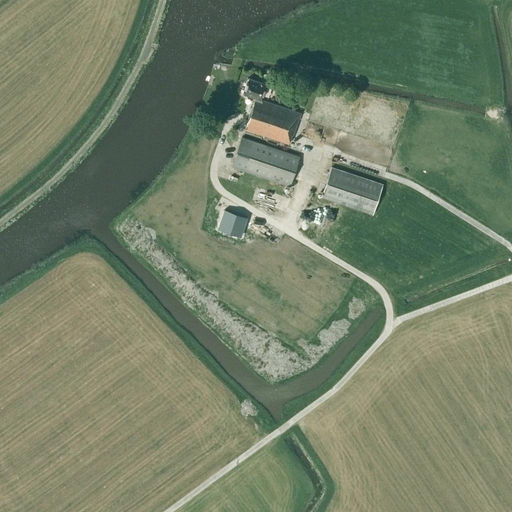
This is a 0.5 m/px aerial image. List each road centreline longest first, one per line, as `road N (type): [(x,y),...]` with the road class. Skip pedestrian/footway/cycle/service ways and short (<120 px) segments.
road 1 (track): [(285,231),(311,159),(329,155),(410,184),(511,250)]
road 2 (track): [(511,278),(388,323)]
